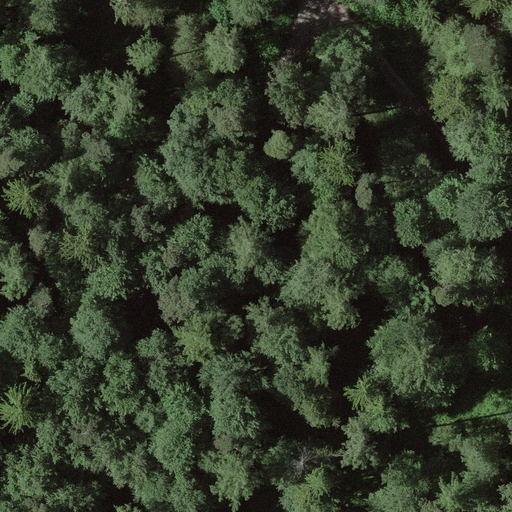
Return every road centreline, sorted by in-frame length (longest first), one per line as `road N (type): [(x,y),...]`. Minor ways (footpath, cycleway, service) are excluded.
road 1 (track): [(309,0),(296,52),(0,509)]
road 2 (track): [(320,0),(511,221)]
